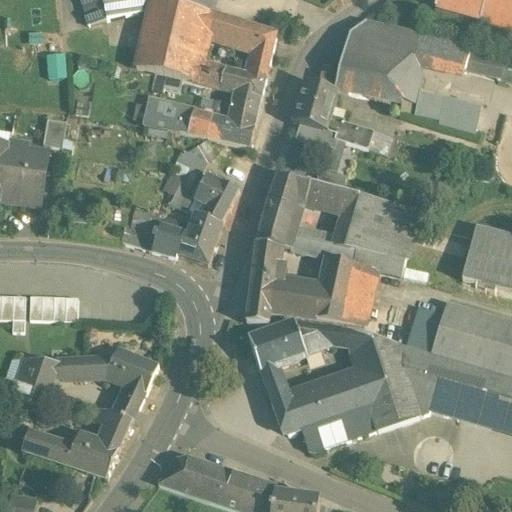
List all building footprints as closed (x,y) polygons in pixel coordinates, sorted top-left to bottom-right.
[(146,15),(142,0),(80,0),(87,29),(146,15)] [(438,0),(435,11),(481,25),(487,0),(438,0)] [(511,0),(487,0),(481,25),(511,34),(511,0)] [(208,15),(153,4),(136,73),(190,86),(195,65),(208,15)] [(262,33),(214,16),(210,38),(256,54),(262,33)] [(421,38),(365,24),(350,36),(342,62),(410,77),(414,63),(421,38)] [(251,79),(215,70),(209,91),(235,98),(239,98),(261,103),(266,83),(277,39),(262,33),(256,54),(254,63),(251,79)] [(472,52),(421,38),(414,63),(465,76),(472,52)] [(506,61),(472,52),(465,76),(500,85),(501,80),(506,64),(506,61)] [(51,82),(71,81),(70,57),(49,58),(51,82)] [(410,77),(342,62),(337,81),(335,89),(381,99),(403,104),(410,77)] [(511,65),(506,64),(501,80),(511,82),(511,65)] [(215,70),(195,65),(190,86),(209,91),(215,70)] [(337,81),(321,76),(316,91),(338,98),(335,89),(337,81)] [(316,91),(304,88),(293,128),(300,128),(340,139),(339,145),(357,151),(388,161),(393,145),(330,125),(338,98),(316,91)] [(239,98),(235,98),(232,110),(229,125),(213,121),(207,142),(250,152),(255,130),(261,103),(239,98)] [(194,115),(149,105),(144,132),(207,142),(213,121),(212,120),(194,115)] [(232,110),(216,105),(212,120),(213,121),(229,125),(232,110)] [(66,127),(47,124),(43,149),(62,152),(66,127)] [(340,139),(300,128),(296,144),(332,152),(338,153),(339,145),(340,139)] [(327,173),(348,179),(357,151),(339,145),(338,153),(332,152),(327,173)] [(49,156),(10,149),(9,154),(0,204),(0,205),(40,211),(49,156)] [(0,203),(0,204),(9,154),(0,152),(0,203)] [(207,164),(183,154),(176,166),(188,172),(197,176),(200,178),(207,164)] [(188,172),(177,194),(185,197),(197,176),(188,172)] [(321,172),(316,189),(348,198),(354,182),(348,179),(327,173),(321,172)] [(206,180),(194,203),(208,209),(203,220),(222,227),(240,195),(222,187),(224,182),(217,179),(215,184),(206,180)] [(316,189),(308,187),(307,190),(277,181),(266,213),(264,222),(292,229),(298,205),(341,216),(342,216),(345,216),(350,199),(348,198),(316,189)] [(372,205),(350,199),(345,216),(349,217),(350,214),(367,219),(372,205)] [(419,218),(372,205),(367,219),(350,214),(349,217),(345,216),(342,216),(332,250),(356,255),(405,266),(406,266),(419,218)] [(151,214),(135,210),(132,223),(147,228),(147,227),(151,214)] [(167,215),(151,211),(151,214),(147,227),(150,228),(160,231),(163,224),(164,221),(167,215)] [(89,237),(91,216),(73,214),(70,234),(89,237)] [(203,220),(195,217),(188,239),(181,238),(177,258),(177,259),(207,269),(222,227),(203,220)] [(292,229),(264,222),(260,238),(288,241),(292,229)] [(147,228),(132,223),(131,227),(126,226),(123,235),(133,238),(130,248),(143,252),(150,228),(147,227),(147,228)] [(160,231),(150,228),(143,252),(148,254),(151,245),(155,246),(160,231)] [(181,238),(160,231),(155,246),(151,245),(148,254),(176,262),(177,259),(177,258),(181,238)] [(511,242),(476,233),(462,285),(511,298),(511,242)] [(133,238),(123,235),(121,245),(123,246),(130,248),(133,238)] [(288,241),(260,238),(257,248),(278,252),(286,253),(288,241)] [(311,245),(294,241),(291,255),(308,258),(311,245)] [(332,250),(311,245),(308,258),(329,263),(329,262),(353,269),(356,255),(332,250)] [(278,252),(257,248),(255,265),(277,267),(278,252)] [(405,266),(356,255),(353,269),(377,275),(377,276),(401,282),(405,266)] [(353,269),(329,262),(322,294),(314,324),(364,330),(377,276),(377,275),(353,269)] [(277,267),(255,265),(247,327),(269,329),(271,320),(271,319),(275,286),(277,267)] [(287,268),(277,267),(275,286),(284,287),(287,268)] [(284,287),(275,286),(271,319),(314,324),(322,294),(284,287)] [(0,299),(0,325),(80,327),(79,301),(0,299)] [(511,330),(447,311),(444,322),(432,360),(475,373),(492,378),(511,384),(511,330)] [(444,322),(420,315),(408,353),(430,360),(432,360),(444,322)] [(296,327),(249,344),(268,397),(280,392),(286,394),(277,371),(334,352),(349,355),(344,335),(296,327)] [(408,353),(344,335),(349,355),(357,381),(376,436),(421,420),(414,404),(430,360),(408,353)] [(158,370),(118,352),(114,361),(106,379),(129,388),(124,404),(139,409),(158,370)] [(432,360),(430,360),(414,404),(421,420),(429,418),(430,415),(459,424),(475,373),(432,360)] [(114,361),(63,363),(63,382),(106,379),(114,361)] [(59,367),(26,365),(13,402),(39,413),(44,404),(59,367)] [(492,378),(475,373),(459,424),(511,439),(511,384),(492,378)] [(357,381),(289,403),(286,394),(280,392),(268,397),(282,436),(288,439),(302,435),(309,454),(314,457),(376,436),(357,381)] [(139,409),(124,404),(120,418),(132,424),(139,409)] [(120,418),(115,415),(98,413),(94,425),(110,433),(126,440),(132,424),(120,418)] [(126,440),(110,433),(104,449),(120,455),(126,440)] [(74,451),(32,436),(25,454),(68,470),(74,451)] [(104,449),(78,439),(74,451),(68,470),(107,484),(111,478),(120,455),(104,449)] [(234,476),(188,461),(177,464),(158,489),(222,511),(234,476)] [(253,482),(234,476),(222,511),(224,511),(273,511),(276,497),(277,497),(278,490),(266,487),(266,485),(254,481),(253,482)] [(277,497),(276,497),(273,511),(318,511),(320,503),(311,502),(311,499),(301,498),(301,500),(277,497)] [(35,511),(37,502),(11,498),(7,511),(35,511)]
